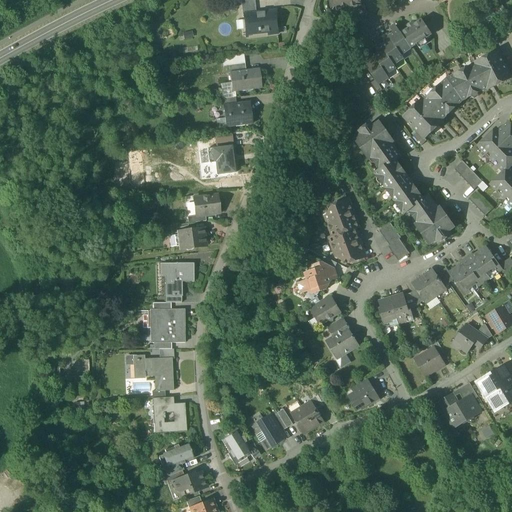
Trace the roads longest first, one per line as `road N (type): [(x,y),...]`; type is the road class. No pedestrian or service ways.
road 1 (residential): [(227,492),(206,437),(201,309),(269,145),(304,20)]
road 2 (residential): [(405,405),(355,287),(403,272),(474,229),(433,168),(511,101)]
road 3 (residential): [(227,492),(327,434),(405,405)]
road 4 (secondary): [(113,0),(0,59)]
road 5 (residential): [(304,20),(370,24),(425,0)]
road 6 (residential): [(405,405),(511,344)]
